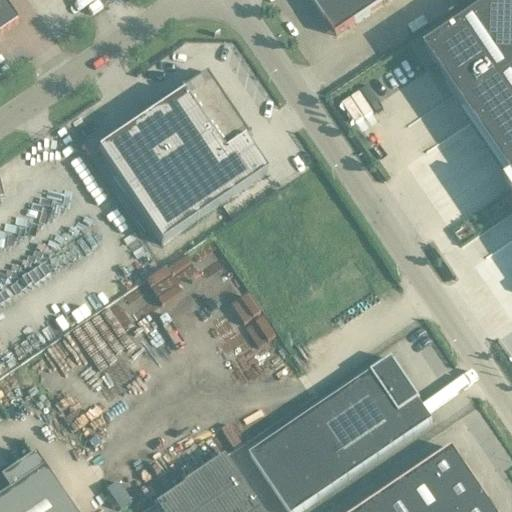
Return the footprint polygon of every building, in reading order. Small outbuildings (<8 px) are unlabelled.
[(0,0),(0,33),(17,22),(1,0),(0,0)] [(388,0),(324,0),(315,6),(335,36),(389,0),(388,0)] [(511,180),(511,0),(502,0),(425,52),(511,180)] [(248,134),(246,135),(226,105),(228,104),(206,72),(194,81),(195,82),(183,91),(182,89),(179,90),(182,95),(97,152),(160,245),(266,174),(244,140),(250,136),(248,134)] [(59,105),(73,125),(88,114),(74,95),(59,105)] [(12,138),(21,152),(33,145),(24,131),(12,138)] [(355,293),(335,305),(343,317),(362,304),(355,293)] [(419,399),(417,400),(408,387),(409,386),(408,384),(405,386),(401,379),(404,377),(403,376),(401,376),(392,363),(393,362),(392,360),(250,456),(287,511),(299,511),(432,422),(419,402),(420,401),(419,399)] [(224,415),(216,420),(227,436),(235,431),(224,415)] [(453,449),(426,468),(442,492),(470,474),(453,449)] [(35,459),(34,457),(0,479),(0,481),(8,493),(0,498),(0,511),(71,511),(43,470),(45,467),(35,459)] [(226,458),(156,505),(160,511),(242,511),(257,502),(226,458)] [(455,511),(442,492),(426,468),(402,484),(420,511),(455,511)] [(470,474),(442,492),(455,511),(464,511),(486,497),(470,474)] [(420,511),(402,484),(378,500),(386,511),(420,511)] [(495,511),(486,497),(464,511),(495,511)] [(386,511),(378,500),(359,511),(386,511)] [(263,511),(257,502),(242,511),(263,511)]
